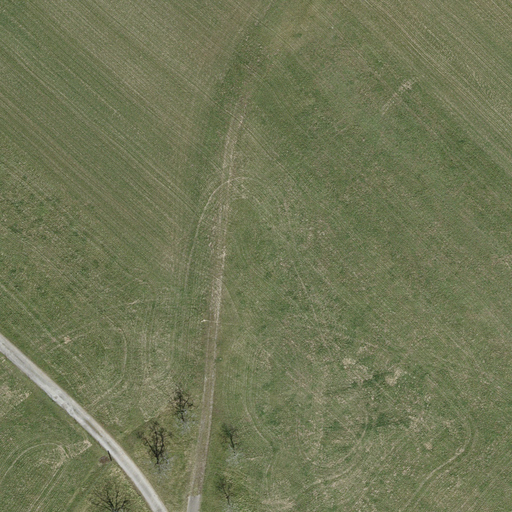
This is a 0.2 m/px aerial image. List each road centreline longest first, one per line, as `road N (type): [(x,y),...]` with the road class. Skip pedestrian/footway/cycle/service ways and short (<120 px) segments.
road 1 (track): [(189,511),(207,407),(227,136)]
road 2 (track): [(160,511),(121,457),(0,343)]
